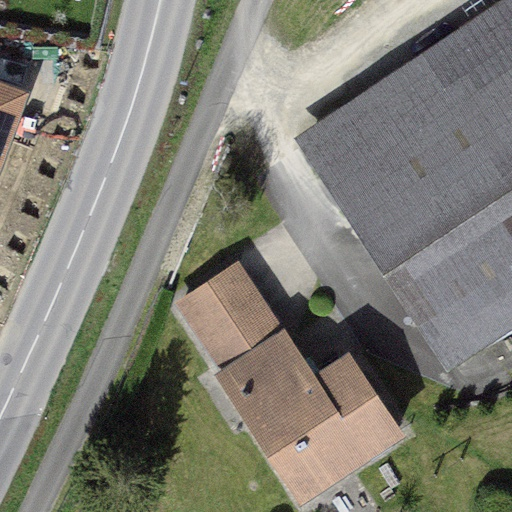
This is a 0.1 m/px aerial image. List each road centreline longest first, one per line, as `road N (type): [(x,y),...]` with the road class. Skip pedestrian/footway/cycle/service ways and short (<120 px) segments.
road 1 (track): [(255,0),(32,511)]
road 2 (secondary): [(0,395),(94,201),(165,0)]
